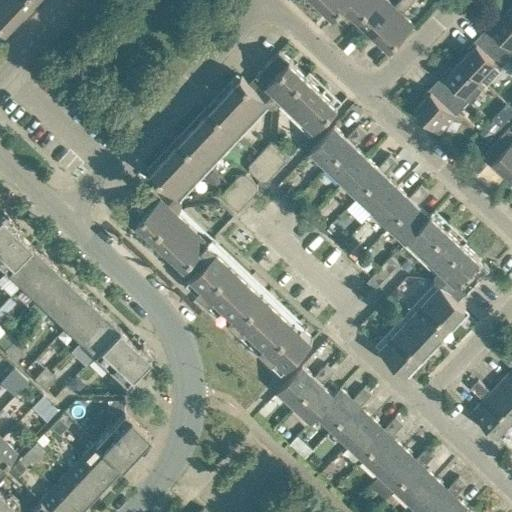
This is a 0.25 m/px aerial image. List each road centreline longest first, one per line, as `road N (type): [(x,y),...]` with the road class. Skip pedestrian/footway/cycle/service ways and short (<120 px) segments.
road 1 (tertiary): [(133,511),(185,435),(187,364),(161,313),(64,219)]
road 2 (residential): [(64,219),(270,5)]
road 3 (residential): [(511,235),(371,101)]
road 4 (residential): [(371,101),(467,0)]
road 5 (residential): [(371,101),(270,5)]
road 6 (residential): [(420,406),(511,302)]
road 7 (residential): [(420,406),(511,491)]
